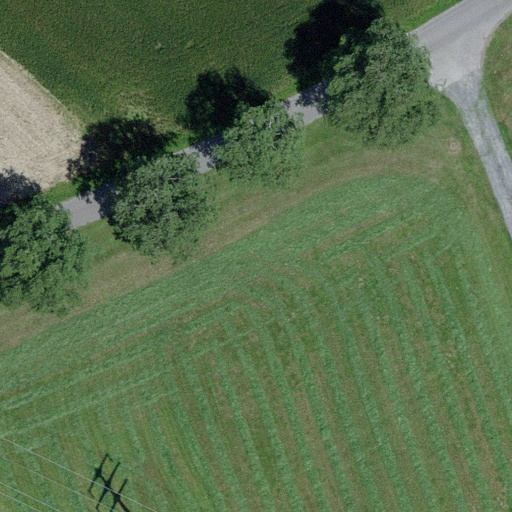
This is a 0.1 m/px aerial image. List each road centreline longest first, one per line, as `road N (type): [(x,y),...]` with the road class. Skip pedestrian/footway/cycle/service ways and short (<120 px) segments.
road 1 (unclassified): [(0,256),(179,188),(429,52),(503,0)]
road 2 (track): [(429,52),(511,268)]
